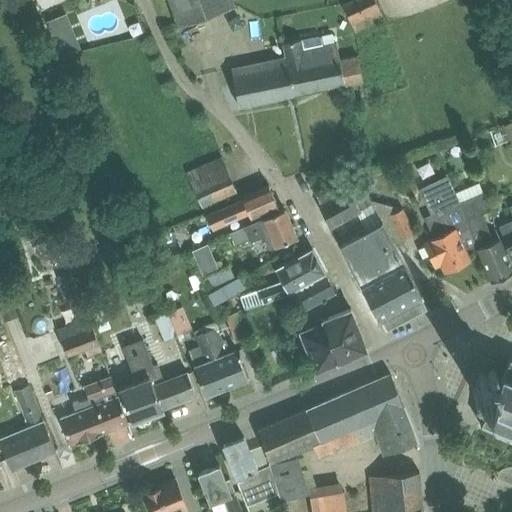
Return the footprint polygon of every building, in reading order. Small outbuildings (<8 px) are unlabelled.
[(233,0),(167,0),(177,27),(235,5),(233,0)] [(376,0),(352,0),(343,4),(355,31),(384,18),(376,0)] [(79,48),(66,15),(46,22),(60,56),(79,48)] [(362,82),(358,62),(357,56),(339,59),(336,43),(323,46),(321,36),(283,43),(286,57),(231,68),(238,106),(362,82)] [(451,147),(454,155),(463,152),(460,143),(451,147)] [(202,206),(218,199),(237,191),(221,156),(187,171),(202,206)] [(374,183),(370,173),(360,177),(364,187),(374,183)] [(465,250),(474,245),(470,237),(476,234),(456,192),(452,185),(452,186),(446,175),(421,188),(426,198),(434,214),(424,218),(433,237),(424,242),(426,247),(434,265),(440,263),(445,272),(469,260),(465,250)] [(477,183),(456,192),(476,234),(479,243),(474,245),(491,281),(511,271),(511,269),(504,253),(497,238),(492,241),(480,213),(489,210),(482,193),(477,183)] [(250,218),(259,214),(277,206),(268,185),(242,197),(242,199),(206,215),(212,229),(249,213),(250,218)] [(360,213),(349,190),(348,188),(334,195),(331,187),(316,194),(320,203),(318,204),(330,228),(348,218),(360,213)] [(408,249),(402,239),(414,233),(402,208),(370,200),(369,201),(381,222),(383,221),(400,253),(408,249)] [(284,209),(262,218),(245,226),(229,232),(235,245),(248,239),(250,242),(263,237),(269,249),(297,237),(284,209)] [(511,219),(511,220),(497,227),(511,256),(511,219)] [(383,221),(381,222),(339,245),(378,319),(380,318),(386,329),(426,308),(420,297),(422,296),(400,253),(383,221)] [(58,235),(34,246),(37,254),(55,246),(64,268),(72,265),(58,235)] [(204,245),(193,250),(203,274),(214,269),(204,245)] [(286,294),(325,273),(312,248),(274,269),(281,282),(257,290),(257,289),(239,295),(244,309),(248,307),(286,294)] [(212,292),(236,279),(228,265),(204,279),(212,292)] [(56,276),(69,306),(82,301),(69,270),(56,276)] [(296,313),(317,301),(335,292),(325,273),(286,294),(296,313)] [(239,277),(236,279),(212,292),(217,303),(245,288),(239,277)] [(190,328),(180,306),(167,312),(176,334),(190,328)] [(351,308),(332,316),(315,322),(317,325),(307,329),(306,326),(301,328),(302,331),(300,332),(308,353),(316,371),(367,350),(351,308)] [(177,334),(176,334),(167,312),(167,311),(156,316),(166,339),(177,334)] [(235,341),(246,337),(237,312),(226,316),(235,341)] [(101,351),(98,343),(92,327),(94,326),(91,316),(58,329),(68,355),(84,348),(87,357),(101,351)] [(203,328),(226,387),(247,379),(235,348),(226,352),(225,350),(227,349),(228,347),(225,339),(223,339),(221,339),(215,321),(204,326),(204,327),(203,328)] [(205,395),(226,387),(203,328),(193,332),(199,346),(188,350),(193,364),(205,395)] [(162,409),(162,408),(152,383),(163,378),(157,363),(153,365),(142,338),(123,346),(136,381),(120,388),(132,421),(162,409)] [(488,406),(480,425),(510,438),(509,441),(511,443),(511,357),(509,356),(502,374),(492,369),(489,371),(487,375),(480,373),(472,392),(478,395),(475,401),(488,406)] [(186,370),(163,378),(152,383),(162,408),(196,395),(186,370)] [(390,373),(259,428),(269,462),(312,443),(317,455),(375,433),(383,454),(417,441),(412,426),(405,411),(390,373)] [(86,400),(99,433),(128,422),(110,376),(85,386),(89,398),(86,400)] [(0,441),(11,468),(56,450),(43,420),(29,385),(12,392),(25,424),(20,426),(21,429),(15,432),(12,425),(0,430),(0,441)] [(45,392),(48,400),(54,398),(51,390),(45,392)] [(70,444),(99,433),(86,400),(78,403),(77,400),(72,403),(75,412),(60,418),(70,444)] [(275,484),(269,465),(257,469),(244,437),(223,445),(230,464),(247,505),(277,492),(275,484)] [(242,511),(237,497),(229,478),(225,480),(219,464),(197,473),(210,504),(223,499),(228,511),(242,511)] [(423,511),(419,471),(399,473),(367,476),(370,511),(423,511)] [(162,487),(145,493),(153,511),(152,511),(188,511),(185,505),(182,497),(175,478),(161,484),(162,487)]
